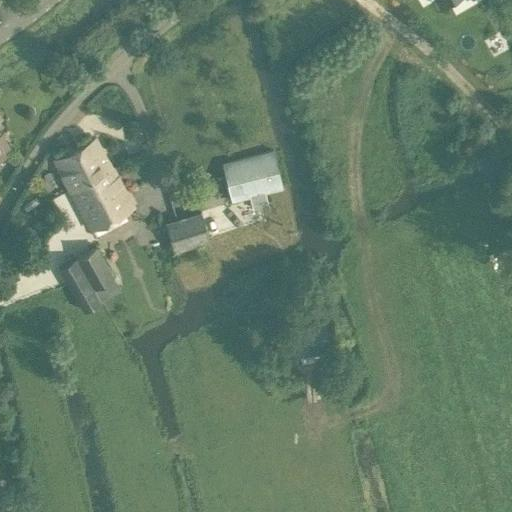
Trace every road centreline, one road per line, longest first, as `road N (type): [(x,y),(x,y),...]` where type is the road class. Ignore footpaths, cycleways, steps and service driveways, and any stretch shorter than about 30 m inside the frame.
road 1 (residential): [(196,0),(74,104),(0,215)]
road 2 (track): [(511,123),(463,73),(361,0)]
